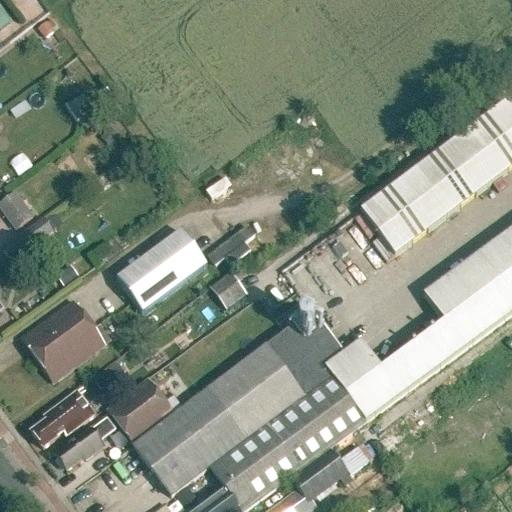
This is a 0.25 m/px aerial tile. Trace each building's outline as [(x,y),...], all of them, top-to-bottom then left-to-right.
[(0,33),(12,24),(0,9),(0,33)] [(45,42),(58,32),(47,17),(41,22),(45,26),(37,33),(45,42)] [(81,98),(66,109),(80,129),(96,119),(81,98)] [(394,260),(511,172),(511,113),(507,106),(361,216),(394,260)] [(113,145),(119,138),(110,130),(104,137),(113,145)] [(223,182),(204,192),(209,200),(228,189),(223,182)] [(0,207),(0,213),(15,235),(34,222),(16,197),(0,207)] [(38,225),(1,252),(9,263),(12,268),(41,247),(38,243),(49,236),(40,224),(38,225)] [(248,230),(207,261),(214,270),(225,262),(231,269),(250,255),(244,247),(255,239),(248,230)] [(367,425),(511,318),(511,234),(423,300),(443,327),(380,373),(360,346),(345,358),(327,371),(367,425)] [(180,235),(116,283),(142,318),(206,270),(180,235)] [(67,285),(75,279),(71,274),(63,280),(67,285)] [(229,278),(209,293),(225,315),(245,300),(229,278)] [(105,350),(73,306),(20,344),(52,388),(105,350)] [(250,511),(366,426),(367,425),(327,371),(345,358),(313,315),(268,349),(306,400),(207,474),(223,495),(236,511),(250,511)] [(306,400),(268,349),(265,351),(174,419),(132,450),(170,501),(175,498),(187,489),(207,474),(306,400)] [(103,389),(122,375),(115,365),(96,379),(103,389)] [(148,383),(106,414),(132,450),(174,419),(148,383)] [(43,453),(62,438),(65,442),(95,419),(77,395),(43,421),(46,425),(30,436),(43,453)] [(115,433),(106,421),(54,460),(66,476),(84,462),(86,465),(104,451),(100,445),(115,433)] [(362,449),(339,466),(348,478),(340,484),(345,491),(353,485),(350,481),(373,464),(362,449)] [(339,466),(331,454),(289,484),(295,492),(268,511),(310,511),(308,508),(340,484),(348,478),(339,466)] [(187,489),(175,498),(185,511),(196,502),(187,489)] [(236,511),(223,495),(200,511),(236,511)]
